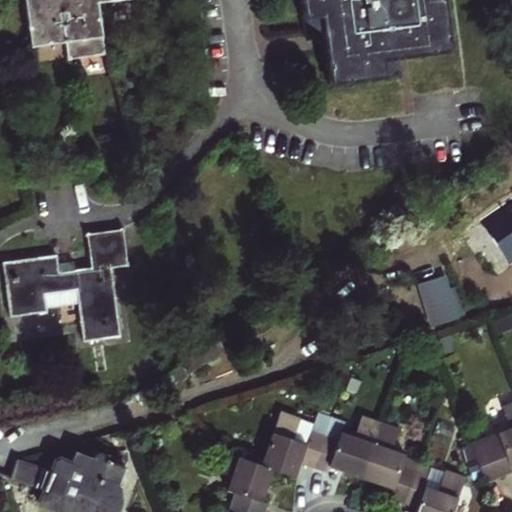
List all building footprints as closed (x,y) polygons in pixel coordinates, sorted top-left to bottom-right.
[(24,0),(31,45),(65,40),(68,58),(103,53),(96,1),(99,0),(24,0)] [(320,15),(329,82),(397,73),(395,56),(446,49),(439,0),(300,0),(303,17),(320,15)] [(511,194),(479,217),(510,262),(511,260),(511,194)] [(3,262),(11,314),(46,309),(44,293),(77,288),(83,340),(119,334),(110,267),(127,264),(122,228),(87,233),(91,268),(58,273),(55,255),(3,262)] [(427,330),(460,320),(446,275),(414,285),(427,330)] [(119,401),(125,414),(226,348),(218,336),(119,401)] [(511,398),(500,403),(508,425),(495,430),(498,437),(472,448),(484,480),(506,472),(511,470),(509,465),(511,463),(511,398)] [(261,511),(263,509),(265,502),(260,500),(271,468),(292,476),(295,469),(298,460),(326,470),(328,465),(335,467),(377,482),(391,488),(388,497),(415,507),(413,511),(451,511),(465,474),(404,454),(404,452),(391,446),(398,426),(360,412),(353,432),(340,428),(343,419),(316,409),(313,419),(278,407),(259,462),(215,446),(208,466),(229,474),(224,487),(232,490),(224,511),(261,511)] [(115,511),(116,511),(120,502),(119,487),(115,486),(123,465),(111,459),(105,441),(92,444),(88,456),(72,451),(69,459),(58,456),(51,458),(48,467),(14,457),(12,467),(9,476),(39,485),(36,497),(40,506),(54,511),(115,511)]
